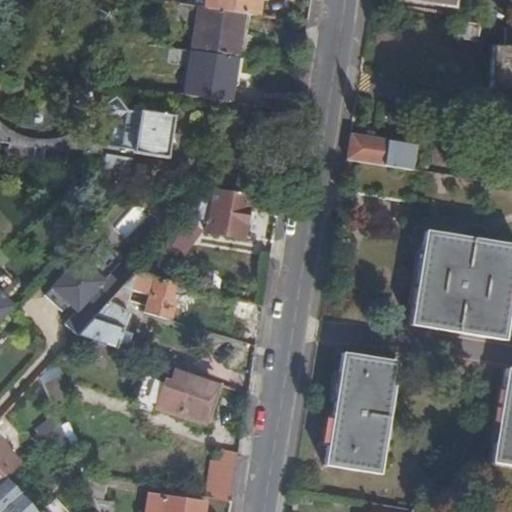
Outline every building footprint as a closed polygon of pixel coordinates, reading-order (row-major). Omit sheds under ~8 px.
[(205,0),(204,8),(243,14),(255,15),(257,0),(205,0)] [(199,7),(192,52),(236,57),(243,14),(204,8),(199,7)] [(477,41),(480,24),(455,20),(453,38),(477,41)] [(511,28),(505,28),(505,46),(492,46),(490,88),(511,89),(511,28)] [(236,57),(192,52),(185,95),(229,102),(236,57)] [(120,93),(105,106),(110,124),(106,144),(132,149),(131,152),(166,158),(172,116),(139,110),(138,112),(126,110),(120,93)] [(351,134),(347,158),(413,169),(416,146),(389,142),(389,140),(351,134)] [(5,157),(0,160),(0,176),(19,159),(5,157)] [(248,196),(210,190),(189,213),(205,221),(204,231),(241,236),(248,196)] [(127,237),(146,215),(135,205),(116,227),(127,237)] [(505,341),(511,293),(511,245),(425,231),(410,325),(505,341)] [(41,278),(77,310),(63,325),(76,337),(77,336),(114,296),(121,287),(109,276),(73,243),(41,278)] [(182,257),(169,249),(154,271),(168,279),(182,257)] [(121,287),(114,296),(126,300),(130,291),(148,297),(144,314),(169,321),(174,301),(170,299),(174,284),(134,273),(121,287)] [(0,336),(2,338),(26,315),(14,301),(10,306),(0,296),(0,336)] [(114,296),(77,336),(96,342),(114,349),(115,349),(121,330),(126,315),(122,313),(126,300),(114,296)] [(235,303),(233,318),(245,320),(247,305),(235,303)] [(56,333),(69,344),(76,337),(63,325),(56,333)] [(121,330),(115,349),(126,353),(132,334),(121,330)] [(114,349),(96,342),(92,352),(111,359),(114,349)] [(378,475),(397,362),(342,353),(324,466),(378,475)] [(53,362),(37,379),(51,408),(69,399),(53,362)] [(211,382),(173,369),(169,382),(143,373),(133,401),(138,403),(137,405),(139,407),(148,411),(149,410),(151,407),(155,408),(159,397),(180,405),(176,416),(198,423),(211,382)] [(511,370),(507,369),(493,463),(511,466),(511,370)] [(0,450),(0,481),(4,478),(15,466),(0,450)] [(229,501),(235,453),(212,450),(205,498),(229,501)] [(107,479),(81,473),(92,499),(104,500),(107,479)] [(0,481),(0,511),(34,511),(4,478),(0,481)] [(148,495),(145,511),(154,511),(203,511),(205,504),(148,495)] [(104,500),(92,499),(98,511),(111,511),(112,507),(104,500)]
